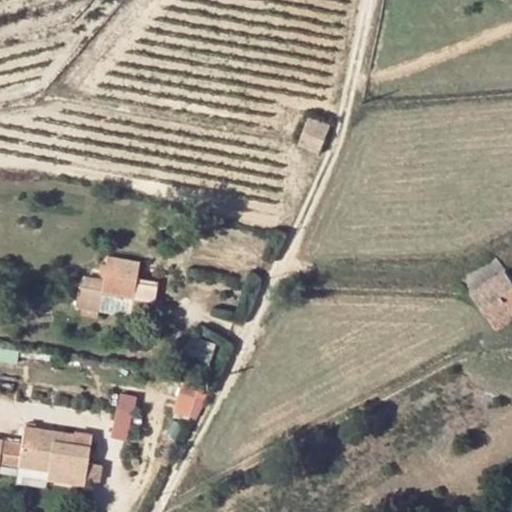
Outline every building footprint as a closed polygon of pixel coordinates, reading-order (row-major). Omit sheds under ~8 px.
[(343,130),(347,120),(317,109),(308,130),(337,143),(343,130)] [(147,270),(150,254),(117,248),(116,257),(111,256),(109,264),(115,265),(113,272),(95,269),(89,273),(85,298),(109,302),(112,284),(150,290),(163,293),(167,274),(147,270)] [(146,308),(150,290),(112,284),(109,302),(146,308)] [(505,315),(511,311),(511,287),(495,296),(505,315)] [(173,408),(200,418),(211,388),(184,378),(173,408)] [(111,434),(130,437),(138,393),(119,390),(111,434)] [(109,464),(112,438),(95,435),(95,437),(46,430),(43,446),(0,439),(0,470),(18,473),(19,464),(69,471),(68,480),(105,486),(106,480),(120,483),(122,466),(109,464)] [(69,471),(19,464),(18,473),(68,480),(69,471)]
